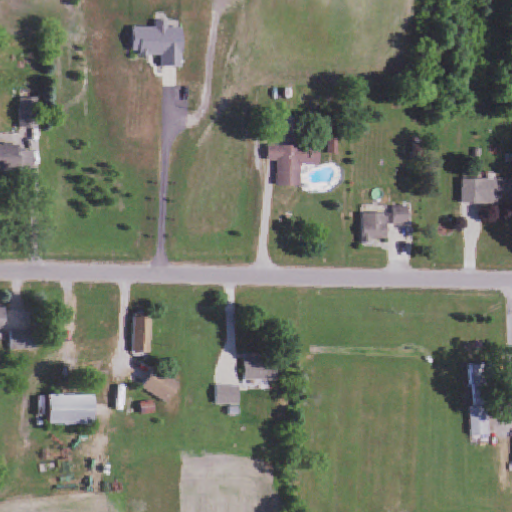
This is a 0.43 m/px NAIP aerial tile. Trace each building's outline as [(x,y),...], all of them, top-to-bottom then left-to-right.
[(41,100),(21,100),(21,132),(41,132),(41,100)] [(321,147),(269,146),(269,161),(279,161),(278,187),(301,188),(302,165),(321,166),(321,147)] [(37,147),(0,147),(0,176),(37,176),(37,147)] [(511,179),(463,180),(463,205),(511,204),(511,179)] [(410,207),(393,207),(393,224),(410,224),(410,207)] [(389,243),(389,214),(363,214),(363,243),(389,243)] [(152,319),(135,319),(135,354),(152,354),(152,319)] [(11,351),(39,351),(39,331),(11,331),(11,351)] [(278,362),(245,362),(245,382),(278,382),(278,362)] [(471,366),(471,438),(490,437),(490,365),(471,366)] [(143,388),(169,406),(182,388),(156,370),(143,388)] [(240,387),(216,387),(216,406),(240,406),(240,387)] [(97,397),(51,397),(51,427),(97,427),(97,397)]
